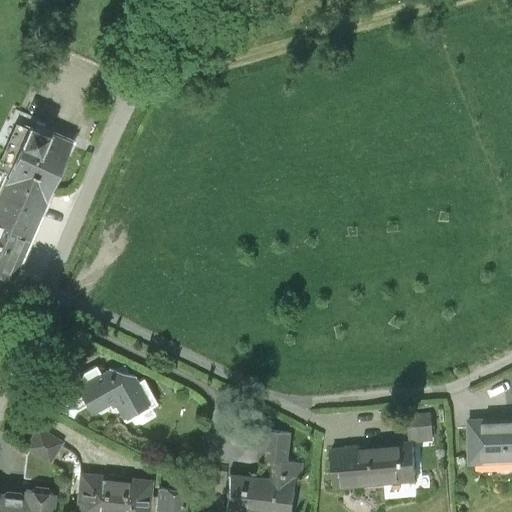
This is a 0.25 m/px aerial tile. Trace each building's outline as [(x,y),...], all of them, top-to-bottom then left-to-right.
[(0,155),(0,171),(8,175),(20,148),(61,166),(72,139),(10,112),(0,134),(0,141),(5,144),(0,155)] [(8,175),(0,191),(0,205),(36,221),(61,166),(20,148),(8,175)] [(0,271),(11,277),(36,221),(0,205),(0,271)] [(0,331),(18,293),(0,284),(0,331)] [(94,367),(52,389),(56,399),(52,407),(69,416),(73,409),(83,403),(75,386),(98,374),(94,367)] [(98,374),(75,386),(83,403),(88,412),(112,400),(123,421),(155,404),(142,378),(136,382),(133,376),(108,368),(98,374)] [(411,415),(412,439),(434,437),(433,414),(411,415)] [(511,416),(467,418),(469,461),(484,460),(483,454),(511,452),(511,416)] [(303,423),(268,418),(264,448),(282,450),(280,467),(239,462),(233,508),(253,510),(255,497),(301,502),(305,465),(314,467),(316,452),(300,451),(303,423)] [(49,459),(66,470),(80,464),(72,449),(68,450),(60,444),(63,441),(37,425),(24,445),(28,448),(24,477),(49,479),(49,459)] [(414,441),(335,447),(338,483),(416,477),(414,441)] [(151,481),(79,474),(75,511),(148,511),(150,497),(151,481)] [(154,497),(150,497),(148,511),(183,511),(185,487),(156,485),(154,497)] [(0,511),(52,511),(54,491),(23,487),(23,495),(0,492),(0,511)]
